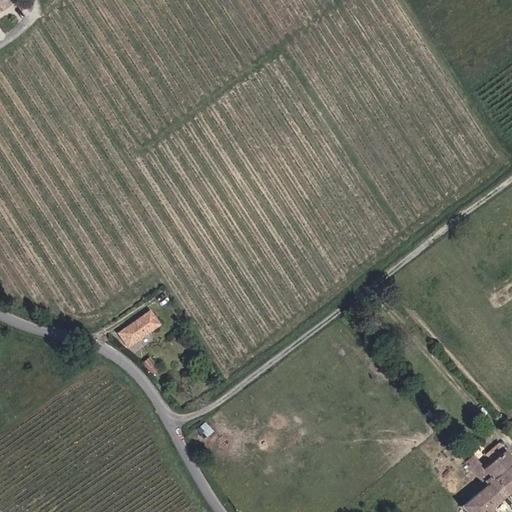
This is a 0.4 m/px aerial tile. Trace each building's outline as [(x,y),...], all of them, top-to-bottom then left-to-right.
[(0,0),(0,12),(9,5),(4,0),(0,0)] [(157,326),(152,319),(149,321),(144,314),(115,335),(126,348),(157,326)] [(155,316),(152,319),(157,326),(160,324),(155,316)] [(160,374),(150,360),(143,365),(153,379),(160,374)] [(481,464),(472,473),(479,482),(486,489),(494,482),(511,466),(511,461),(505,453),(485,468),(481,464)] [(479,462),(469,470),(472,473),(481,464),(479,462)] [(511,466),(494,482),(505,496),(511,489),(511,466)] [(505,496),(494,482),(486,489),(461,510),(462,511),(491,511),(490,510),(505,496)]
